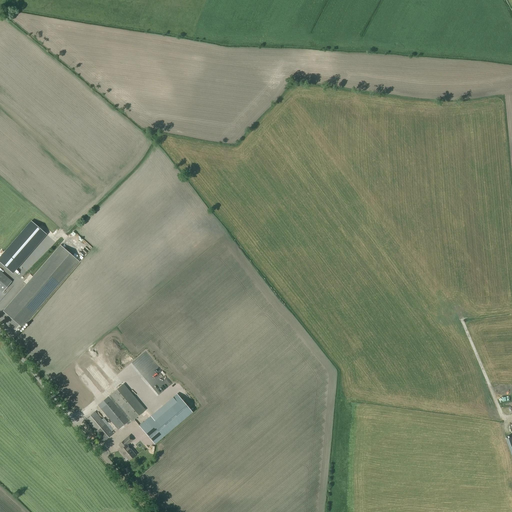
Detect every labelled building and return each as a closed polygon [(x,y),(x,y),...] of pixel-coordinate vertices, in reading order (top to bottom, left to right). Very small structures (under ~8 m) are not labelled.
[(4,252),(20,266),(47,235),(39,228),(31,221),(4,251),(4,252)] [(60,245),(2,311),(22,328),(79,262),(60,245)] [(0,271),(0,290),(9,279),(0,271)] [(81,363),(83,361),(82,360),(85,358),(81,353),(76,357),(81,363)] [(98,393),(78,369),(74,372),(94,396),(98,393)] [(101,387),(107,382),(101,376),(96,381),(101,387)] [(58,388),(61,393),(67,390),(65,384),(58,388)] [(123,384),(98,406),(118,430),(126,423),(128,425),(145,410),(123,384)] [(139,426),(153,443),(190,411),(177,395),(139,426)] [(99,446),(113,434),(95,412),(85,420),(100,438),(96,442),(99,446)] [(133,441),(129,436),(118,445),(121,449),(119,451),(123,456),(124,455),(129,460),(135,455),(127,446),(133,441)]
